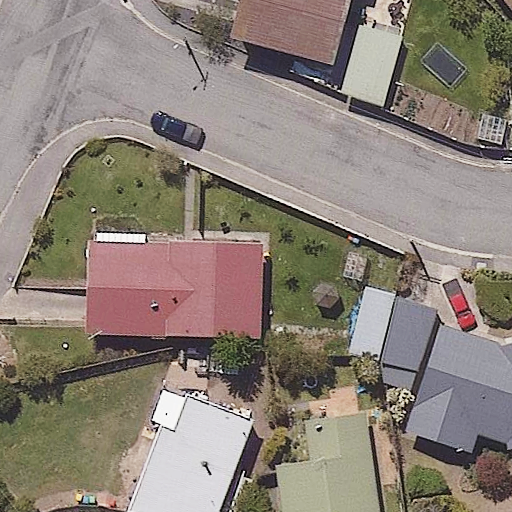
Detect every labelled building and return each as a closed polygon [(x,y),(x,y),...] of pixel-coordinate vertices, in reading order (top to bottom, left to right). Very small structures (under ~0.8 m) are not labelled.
[(242,0),(235,24),(334,55),(350,0),(242,0)] [(412,25),(369,14),(348,92),(390,103),(412,25)] [(102,255),(86,256),(89,335),(266,328),(263,234),(151,238),(150,227),(101,229),(102,255)] [(347,349),(384,365),(376,383),(406,396),(414,377),(425,382),(412,434),(473,456),(483,438),(505,439),(511,453),(511,340),(500,344),(372,281),(347,349)] [(141,509),(139,511),(219,511),(215,510),(259,417),(177,378),(119,498),(141,509)] [(382,511),(379,451),(374,452),(371,413),(305,417),(308,456),(282,458),(285,511),(382,511)]
